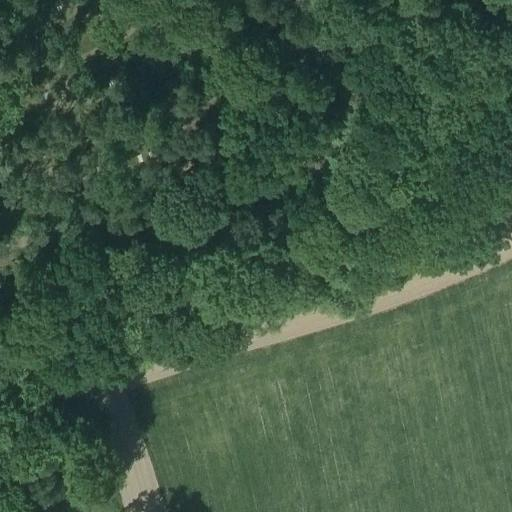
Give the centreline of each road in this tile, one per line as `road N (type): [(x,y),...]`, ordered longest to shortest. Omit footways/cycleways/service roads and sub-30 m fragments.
road 1 (track): [(0,339),(111,286),(350,207),(374,192),(444,124),(474,76),(504,0)]
road 2 (unclassified): [(0,426),(55,473),(85,511)]
